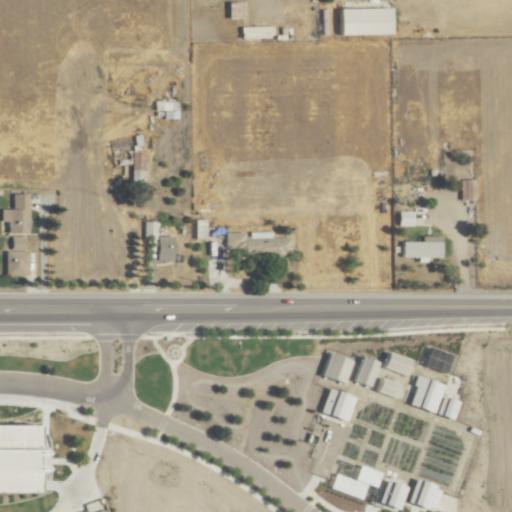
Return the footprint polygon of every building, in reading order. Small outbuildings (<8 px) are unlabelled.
[(333,8),(334,34),(385,33),(385,7),(333,8)] [(471,199),(470,178),(458,179),(458,185),(457,185),(457,200),(471,199)] [(25,232),(24,193),(9,193),(9,208),(0,207),(0,220),(4,221),(4,232),(25,232)] [(408,225),(409,211),(394,210),(394,225),(408,225)] [(287,250),(286,236),(268,237),(268,230),(245,231),(246,243),(256,243),(256,251),(287,250)] [(241,231),(222,231),(223,248),(241,247),(241,231)] [(152,259),(169,260),(169,235),(152,235),(152,259)] [(398,240),(398,256),(437,257),(438,235),(418,235),(418,241),(398,240)] [(22,249),(22,236),(7,236),(7,249),(22,249)] [(1,274),(24,274),(25,250),(1,250),(1,274)] [(316,375),(338,383),(346,361),(324,352),(316,375)] [(348,380),(363,386),(373,362),(358,356),(348,380)] [(439,384),(413,375),(402,403),(428,412),(439,384)] [(350,397),(324,387),(315,412),(342,421),(350,397)] [(432,413),(449,418),(454,400),(437,395),(432,413)] [(29,424),(0,424),(0,491),(29,491),(29,424)] [(402,503),(429,511),(437,488),(410,479),(402,503)] [(373,504),(395,509),(401,485),(380,480),(373,504)]
